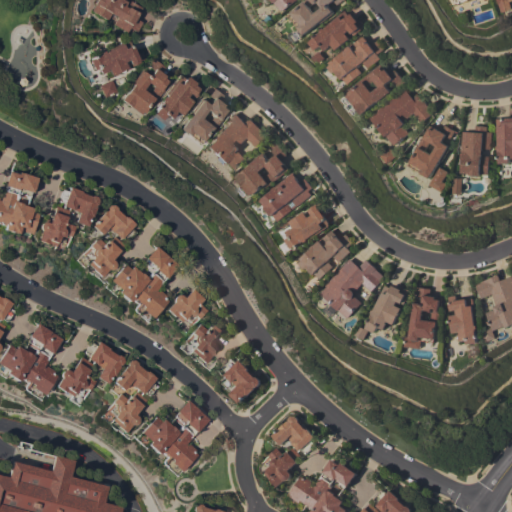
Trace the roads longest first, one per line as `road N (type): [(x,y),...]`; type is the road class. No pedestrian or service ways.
road 1 (residential): [(491,511),(386,457),(292,387),(201,246),(124,185),(0,131)]
road 2 (residential): [(511,249),(441,264),(390,241),(268,100),(195,44)]
road 3 (residential): [(0,267),(155,350),(249,432)]
road 4 (residential): [(376,0),(425,64),(460,89),(511,86)]
road 5 (residential): [(292,387),(241,451),(255,508)]
